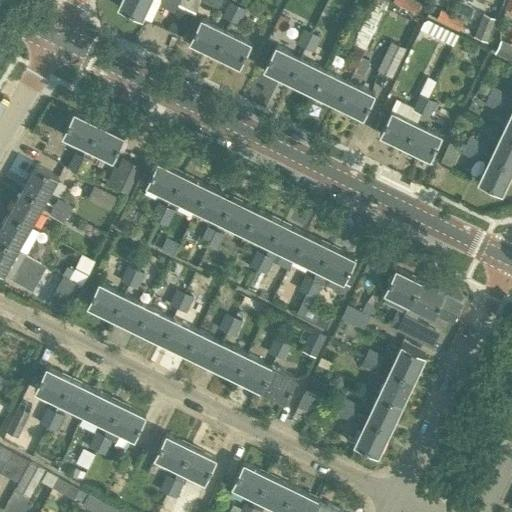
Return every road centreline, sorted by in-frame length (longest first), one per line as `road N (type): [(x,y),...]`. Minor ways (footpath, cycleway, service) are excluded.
road 1 (secondary): [(508,265),(52,37)]
road 2 (residential): [(396,494),(0,299)]
road 3 (residential): [(396,494),(508,265)]
